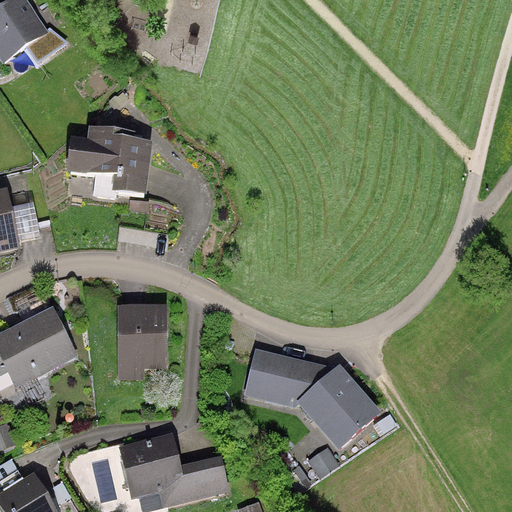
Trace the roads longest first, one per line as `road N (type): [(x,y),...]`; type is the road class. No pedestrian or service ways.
road 1 (residential): [(473,221),(404,310),(358,338),(294,334),(198,285),(127,264),(79,263),(0,283)]
road 2 (track): [(358,338),(470,511)]
road 3 (track): [(473,221),(475,161),(511,39)]
